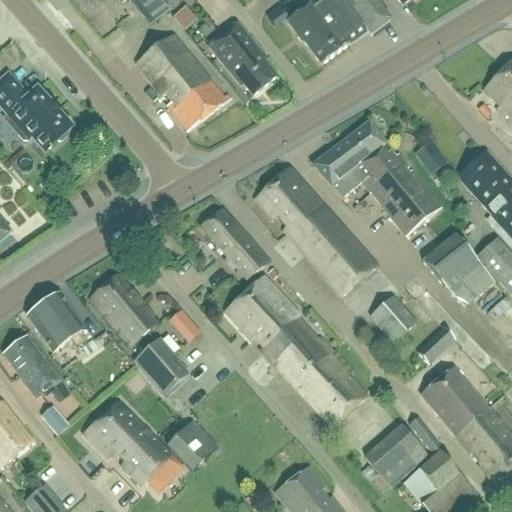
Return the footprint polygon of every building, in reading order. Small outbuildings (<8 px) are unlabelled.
[(92,0),(102,11),(113,0),(92,0)] [(150,30),(169,14),(156,0),(135,0),(130,5),(150,30)] [(318,0),(286,25),(295,37),(296,36),(320,68),(348,47),(347,46),(364,33),(368,39),(388,23),(370,0),(318,0)] [(393,0),(401,8),(410,0),(393,0)] [(184,38),(197,27),(186,13),(173,23),(184,38)] [(242,41),(233,30),(207,51),(239,90),(241,88),(251,100),(276,79),(256,55),(258,53),(246,39),(242,41)] [(222,101),(173,39),(136,68),(159,99),(164,97),(170,105),(165,109),(186,136),(230,102),(226,97),(222,101)] [(511,64),(482,94),(498,110),(496,112),(511,128),(511,64)] [(27,101),(7,78),(0,84),(0,111),(8,120),(10,118),(20,129),(16,132),(16,137),(22,144),(27,144),(30,141),(43,156),(56,144),(60,145),(66,139),(66,135),(70,132),(57,117),(49,108),(35,93),(27,101)] [(485,123),(491,117),(482,108),(475,115),(485,123)] [(368,125),(311,168),(340,204),(361,185),(406,240),(440,212),(399,159),(395,162),(387,154),(388,153),(368,125)] [(511,253),(511,189),(484,158),(457,182),(490,220),(486,224),(511,253)] [(376,270),(288,171),(255,202),(271,223),(275,222),(277,221),(284,229),(281,234),(340,302),(376,270)] [(246,283),(266,266),(221,213),(200,231),(246,283)] [(0,243),(9,236),(0,224),(0,243)] [(442,290),(462,312),(492,287),(453,239),(421,264),(442,290)] [(511,302),(511,264),(495,245),(476,262),(511,302)] [(272,284),(278,279),(273,273),(267,278),(272,284)] [(130,351),(157,328),(149,318),(116,279),(88,302),(122,341),(130,351)] [(316,344),(297,323),(298,319),(263,281),(223,317),(248,344),(254,343),(262,352),(259,357),(268,367),(271,366),(332,433),(367,401),(347,379),(353,373),(334,352),(331,355),(319,342),(316,344)] [(91,345),(57,298),(25,320),(51,357),(69,344),(76,355),(81,352),(87,359),(97,353),(91,345)] [(392,347),(415,327),(392,301),(369,321),(392,347)] [(188,346),(200,336),(178,311),(167,322),(188,346)] [(452,359),(460,352),(442,332),(416,356),(428,370),(446,352),(452,359)] [(58,386),(26,341),(2,359),(34,403),(49,392),(58,405),(69,397),(60,385),(58,386)] [(163,399),(187,378),(157,344),(133,366),(163,399)] [(455,442),(488,414),(454,372),(418,400),(430,415),(438,414),(445,423),(442,426),(455,442)] [(57,410),(62,420),(78,411),(73,401),(57,410)] [(1,408),(0,408),(0,468),(2,471),(32,447),(1,408)] [(178,470),(117,408),(84,436),(108,464),(116,457),(124,464),(120,469),(139,488),(143,485),(151,494),(178,470)] [(57,440),(68,430),(51,410),(39,420),(57,440)] [(488,414),(455,442),(453,443),(467,460),(474,457),(480,465),(478,471),(493,489),(511,473),(511,441),(488,413),(488,414)] [(432,459),(440,452),(417,422),(408,429),(432,459)] [(207,461),(217,450),(191,424),(180,435),(181,436),(166,451),(193,476),(207,461)] [(426,460),(400,429),(363,461),(390,492),(426,460)] [(487,511),(457,478),(439,456),(401,487),(420,510),(419,510),(420,511),(487,511)] [(326,504),(319,495),(323,492),(308,472),(275,497),(286,511),(338,511),(330,501),(326,504)] [(30,511),(61,511),(44,491),(25,506),(30,511)]
